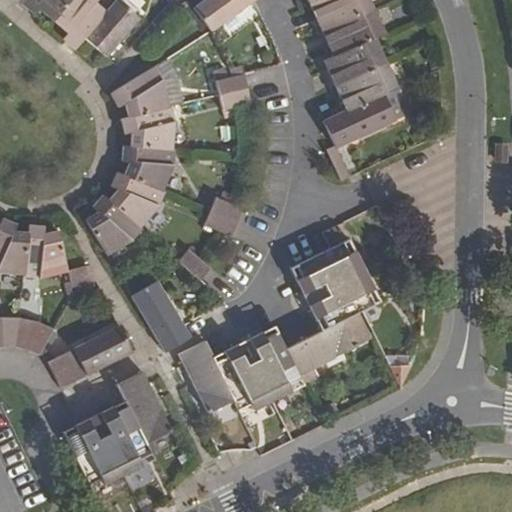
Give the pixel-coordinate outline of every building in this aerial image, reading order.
[(22,0),(19,4),(33,16),(38,11),(50,22),(69,0),(22,0)] [(99,3),(94,0),(69,0),(50,22),(64,35),(59,39),(71,50),(81,39),(104,14),(95,6),(99,3)] [(204,0),(193,9),(196,15),(201,22),(209,33),(250,4),(255,0),(204,0)] [(365,0),(326,0),(309,8),(320,33),(371,11),(365,0)] [(136,21),(115,2),(104,14),(81,39),(102,58),(136,21)] [(371,11),(320,33),(331,58),(372,40),(381,35),(371,11)] [(331,58),(321,62),(332,87),(383,64),(372,40),(331,58)] [(178,106),(169,77),(161,62),(150,69),(156,83),(165,109),(178,106)] [(383,64),(332,87),(344,112),(380,97),(394,90),(383,64)] [(150,69),(111,93),(117,105),(125,102),(128,117),(165,109),(156,83),(150,69)] [(229,79),(215,83),(219,97),(247,90),(243,76),(229,79)] [(247,90),(219,97),(222,111),(239,107),(250,104),(247,90)] [(344,112),(321,122),(324,131),(332,147),(391,121),(380,97),(344,112)] [(128,117),(121,119),(125,134),(131,133),(131,148),(169,152),(168,123),(165,109),(128,117)] [(131,148),(123,147),(121,162),(128,163),(124,178),(160,193),(168,165),(169,152),(131,148)] [(116,190),(106,201),(137,229),(156,209),(160,193),(124,178),(116,175),(110,189),(116,190)] [(97,214),(84,221),(106,257),(130,243),(140,230),(137,229),(106,201),(102,197),(92,210),(97,214)] [(214,199),(208,212),(234,223),(240,210),(230,205),(214,199)] [(234,223),(208,212),(203,225),(219,232),(229,238),(234,223)] [(13,227),(0,220),(0,277),(2,278),(21,280),(26,235),(11,232),(13,227)] [(27,228),(26,235),(21,280),(40,281),(66,274),(56,233),(40,236),(42,229),(27,228)] [(327,250),(287,270),(300,296),(321,286),(323,291),(364,271),(353,251),(347,254),(341,243),(327,250)] [(186,250),(175,262),(179,265),(197,281),(208,270),(200,262),(186,250)] [(73,288),(96,278),(88,262),(66,272),(73,288)] [(364,271),(323,291),(324,296),(304,305),(317,332),(342,320),(358,312),(371,305),(366,295),(373,292),(364,271)] [(154,282),(129,295),(162,352),(187,338),(180,325),(154,282)] [(3,317),(0,316),(0,333),(1,346),(4,346),(10,346),(13,346),(17,318),(12,317),(7,317),(3,317)] [(22,319),(17,318),(13,346),(19,348),(23,349),(27,350),(33,321),(29,320),(25,319),(22,319)] [(317,332),(282,350),(295,376),(354,348),(342,320),(317,332)] [(36,322),(33,321),(27,350),(30,351),(34,353),(37,355),(53,328),(46,326),(40,324),(36,322)] [(116,326),(58,356),(71,381),(129,353),(116,326)] [(271,328),(245,342),(254,360),(249,363),(269,403),(290,393),(286,386),(298,381),(295,376),(282,350),(271,328)] [(201,342),(175,355),(180,366),(203,413),(229,401),(208,359),(201,342)] [(234,347),(208,359),(229,401),(234,412),(246,407),(249,414),(269,403),(249,363),(244,365),(234,347)] [(58,356),(45,363),(57,388),(71,381),(58,356)] [(138,373),(112,385),(121,403),(142,445),(168,432),(144,384),(138,373)] [(121,403),(95,415),(104,433),(98,436),(118,476),(139,467),(136,459),(146,454),(142,445),(121,403)] [(84,420),(59,432),(84,485),(96,479),(99,485),(118,476),(98,436),(93,439),(84,420)]
